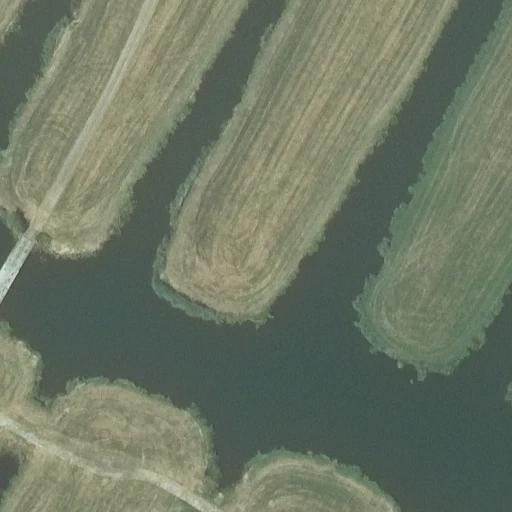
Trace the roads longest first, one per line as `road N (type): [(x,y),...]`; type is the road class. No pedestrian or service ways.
road 1 (track): [(38,225),(101,116),(149,0)]
road 2 (track): [(209,511),(142,475),(64,456),(0,424)]
